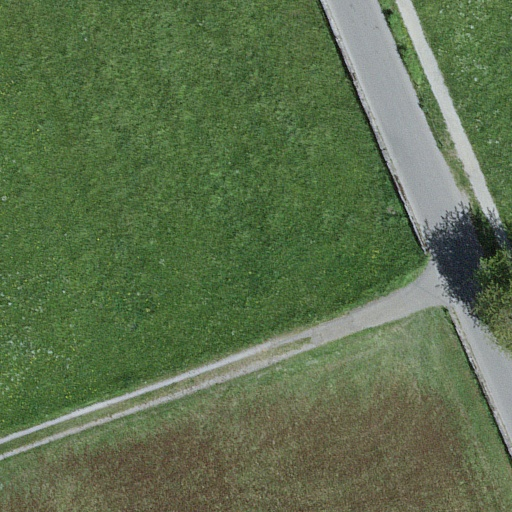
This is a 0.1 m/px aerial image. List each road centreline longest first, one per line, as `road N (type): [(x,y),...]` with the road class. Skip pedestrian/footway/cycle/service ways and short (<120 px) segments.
road 1 (track): [(468,281),(0,454)]
road 2 (tertiary): [(511,382),(354,0)]
